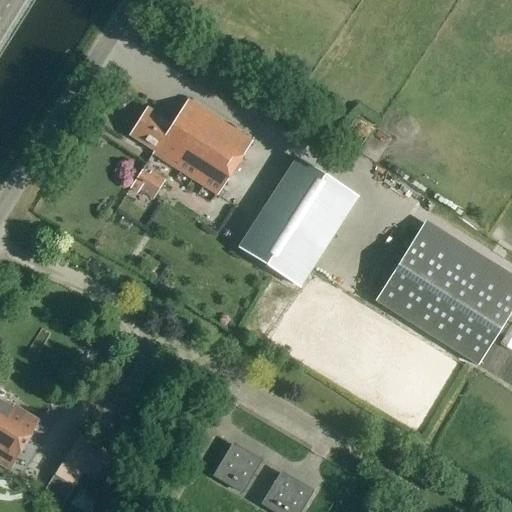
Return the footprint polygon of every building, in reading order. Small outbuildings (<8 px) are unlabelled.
[(253,141),(188,99),(172,124),(147,107),(130,134),(155,150),(152,155),(217,196),(253,141)] [(142,170),(133,184),(130,188),(138,193),(141,189),(155,198),(167,180),(152,170),(149,175),(142,170)] [(91,190),(114,207),(124,193),(102,176),(91,190)] [(304,267),(316,248),(313,245),(262,213),(262,212),(252,227),(237,250),(258,264),(273,275),(290,288),(304,267)] [(511,275),(425,221),(374,303),(476,367),(511,309),(511,275)] [(167,276),(161,285),(172,292),(178,283),(167,276)] [(0,464),(9,469),(11,466),(25,443),(38,420),(15,407),(12,405),(0,398),(0,464)] [(53,490),(73,451),(40,434),(17,478),(26,482),(20,494),(53,511),(61,494),(53,490)] [(242,494),(262,461),(232,443),(212,477),(242,494)] [(271,511),(301,511),(314,491),(281,472),(260,505),(271,511)] [(85,488),(74,507),(82,511),(98,511),(105,500),(85,488)]
